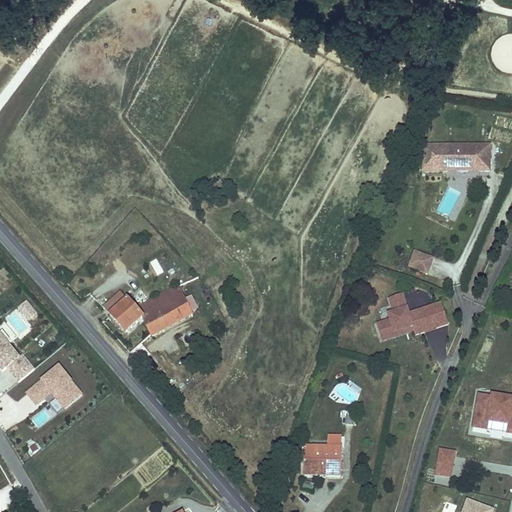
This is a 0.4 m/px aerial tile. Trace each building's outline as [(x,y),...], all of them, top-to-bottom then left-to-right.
[(465,147),(426,147),(425,171),(449,171),(450,171),(450,169),(481,169),(482,173),(492,174),(493,148),(474,147),(474,154),(465,153),(465,147)] [(227,190),(220,182),(199,201),(206,209),(227,190)] [(429,275),(435,260),(416,253),(411,268),(429,275)] [(153,336),(192,315),(177,288),(133,311),(121,294),(103,309),(125,335),(143,319),(153,336)] [(425,334),(418,312),(409,315),(406,316),(405,311),(408,310),(403,295),(389,300),(394,313),(388,315),(390,321),(377,325),(380,336),(394,332),(395,334),(413,329),(415,333),(416,337),(425,334)] [(187,301),(193,313),(198,310),(192,298),(187,301)] [(27,304),(19,311),(29,322),(37,315),(27,304)] [(443,305),(418,312),(425,334),(449,327),(443,305)] [(382,343),(415,333),(413,329),(395,334),(394,332),(380,336),(382,343)] [(19,360),(0,337),(0,336),(0,372),(5,368),(19,386),(36,373),(23,357),(19,360)] [(73,388),(58,370),(28,394),(39,408),(53,397),(65,412),(83,398),(74,387),(73,388)] [(511,399),(493,396),(492,399),(479,397),(473,430),(489,433),(490,425),(508,429),(507,436),(511,437),(511,399)] [(353,427),(353,413),(345,412),(345,426),(353,427)] [(362,427),(363,413),(353,413),(353,427),(362,427)] [(39,450),(36,445),(30,449),(33,454),(39,450)] [(341,449),(304,447),(303,476),(341,476),(341,449)] [(454,457),(439,455),(436,476),(451,478),(454,457)] [(494,511),(495,511),(467,502),(463,511),(494,511)]
